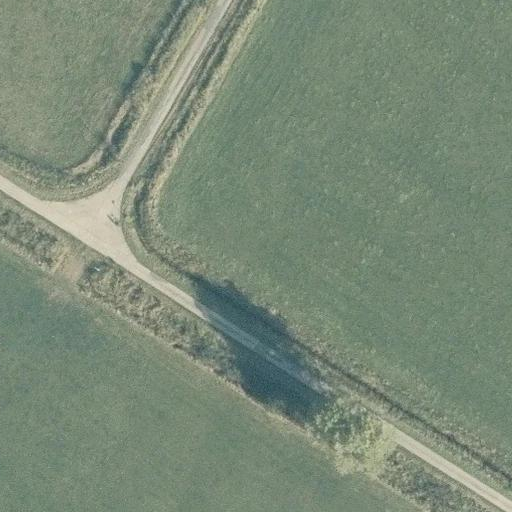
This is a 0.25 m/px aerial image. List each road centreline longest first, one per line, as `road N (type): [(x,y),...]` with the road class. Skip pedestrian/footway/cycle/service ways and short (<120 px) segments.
road 1 (unclassified): [(97,227),(511,502)]
road 2 (unclassified): [(227,0),(97,227)]
